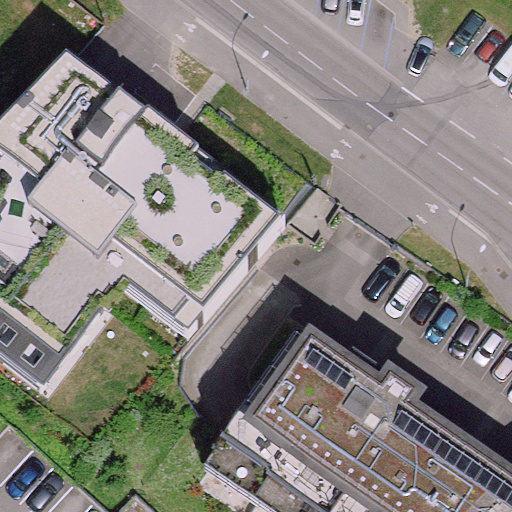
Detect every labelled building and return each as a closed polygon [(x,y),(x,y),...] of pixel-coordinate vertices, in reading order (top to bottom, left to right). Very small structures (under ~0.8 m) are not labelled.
[(110,74),(86,56),(0,146),(0,151),(20,167),(0,192),(0,331),(6,335),(17,320),(75,364),(150,264),(216,313),(299,218),(244,176),(237,186),(206,164),(213,153),(183,130),(180,135),(105,80),(110,74)] [(20,167),(0,151),(0,179),(6,184),(20,167)] [(237,186),(244,176),(213,153),(206,164),(237,186)] [(201,331),(216,313),(150,264),(136,283),(201,331)] [(0,343),(57,387),(75,364),(17,320),(6,335),(0,331),(0,343)] [(426,403),(399,384),(390,396),(306,337),(230,446),(277,480),(275,484),(314,511),(511,511),(511,497),(458,460),(466,449),(417,415),(426,403)] [(277,480),(230,446),(214,470),(273,511),(314,511),(275,484),(277,480)]
